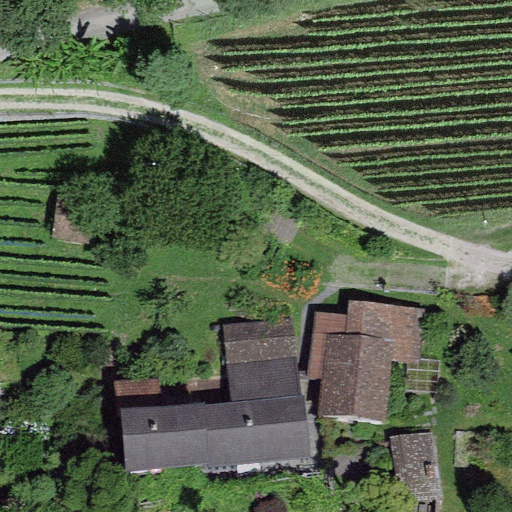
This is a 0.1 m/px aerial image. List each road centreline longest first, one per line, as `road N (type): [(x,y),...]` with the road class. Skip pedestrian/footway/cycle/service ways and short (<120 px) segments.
road 1 (track): [(0,98),(94,100),(208,131),(386,222),(511,265)]
road 2 (unclassified): [(0,43),(191,0)]
